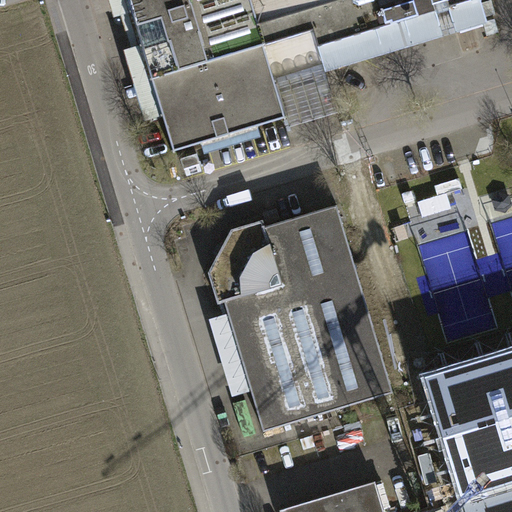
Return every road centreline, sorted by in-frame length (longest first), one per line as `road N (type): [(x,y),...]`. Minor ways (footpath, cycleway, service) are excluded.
road 1 (residential): [(136,213),(511,101)]
road 2 (residential): [(136,213),(226,511)]
road 3 (residential): [(72,0),(136,213)]
